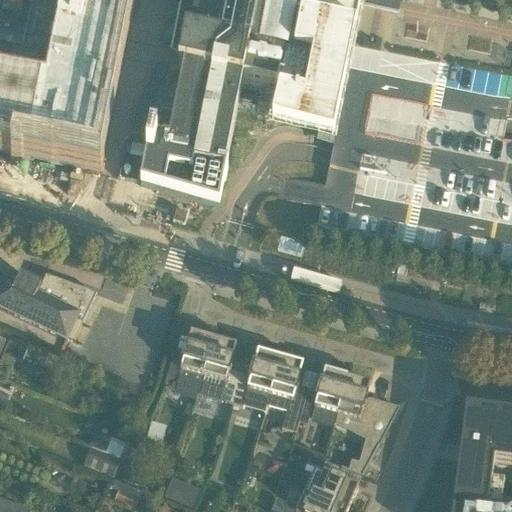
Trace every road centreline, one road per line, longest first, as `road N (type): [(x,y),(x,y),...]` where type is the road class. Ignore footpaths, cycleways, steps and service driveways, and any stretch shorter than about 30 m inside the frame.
road 1 (residential): [(438,379),(231,313),(222,297),(228,272)]
road 2 (tertiary): [(228,272),(0,211)]
road 3 (tertiary): [(450,334),(228,272)]
road 4 (residential): [(387,511),(438,379)]
